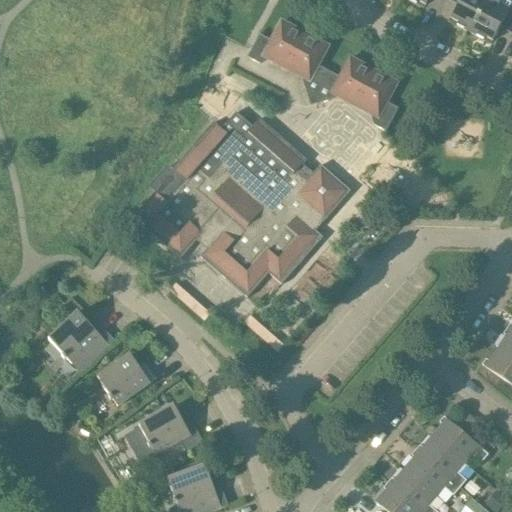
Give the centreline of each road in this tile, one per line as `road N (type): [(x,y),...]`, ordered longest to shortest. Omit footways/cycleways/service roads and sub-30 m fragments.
road 1 (residential): [(511,241),(426,237),(289,398),(332,472)]
road 2 (residential): [(278,511),(228,402),(187,345),(90,274)]
road 3 (residential): [(511,248),(433,359),(332,472)]
road 4 (residential): [(511,99),(327,0)]
